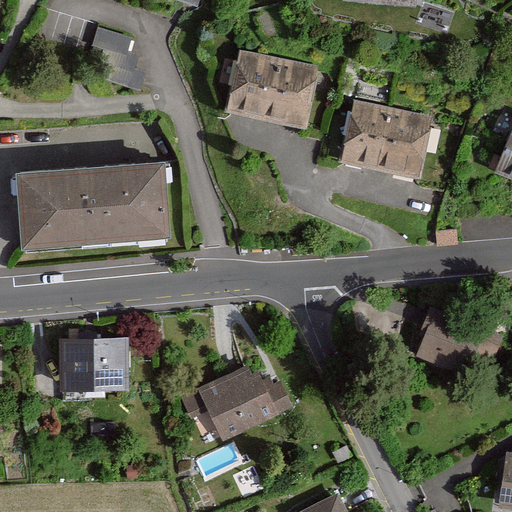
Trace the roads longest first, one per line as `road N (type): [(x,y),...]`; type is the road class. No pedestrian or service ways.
road 1 (residential): [(291,276),(0,301)]
road 2 (residential): [(291,276),(398,511)]
road 3 (residential): [(511,252),(291,276)]
